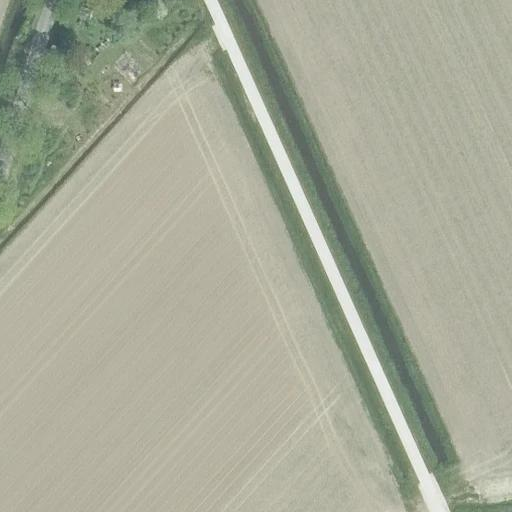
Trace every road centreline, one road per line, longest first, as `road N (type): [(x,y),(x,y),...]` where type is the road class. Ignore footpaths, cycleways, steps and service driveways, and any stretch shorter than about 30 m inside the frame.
road 1 (unclassified): [(437,511),(207,0)]
road 2 (tertiary): [(0,167),(51,0)]
